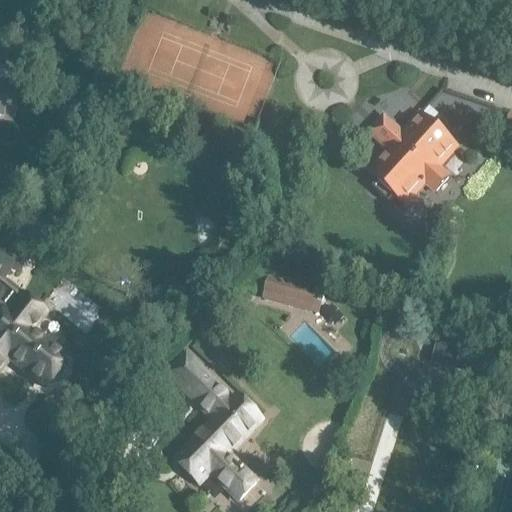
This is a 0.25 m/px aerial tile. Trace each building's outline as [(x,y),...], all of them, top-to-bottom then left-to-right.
[(92,43),(88,57),(103,62),(108,47),(92,43)] [(21,61),(4,58),(2,70),(19,73),(21,61)] [(95,67),(87,86),(100,91),(108,71),(95,67)] [(511,114),(508,113),(501,133),(511,136),(511,114)] [(402,133),(383,117),(367,135),(385,152),(366,174),(377,184),(372,190),(389,204),(394,199),(406,210),(426,187),(435,195),(451,177),(442,169),(460,150),(420,114),(402,133)] [(4,284),(25,243),(0,229),(0,310),(3,313),(0,315),(0,370),(9,360),(45,389),(50,382),(57,382),(63,374),(61,369),(67,361),(28,329),(41,314),(4,284)] [(262,301),(319,316),(324,294),(269,278),(262,301)] [(225,334),(248,310),(234,295),(210,320),(225,334)] [(437,340),(431,365),(500,382),(505,358),(462,348),(463,345),(437,340)] [(187,359),(176,369),(168,376),(215,422),(175,462),(198,485),(210,474),(239,501),(256,484),(227,456),(261,423),(237,399),(233,404),(187,359)]
